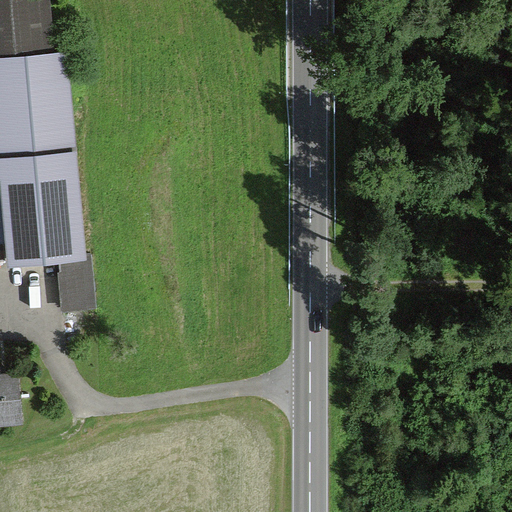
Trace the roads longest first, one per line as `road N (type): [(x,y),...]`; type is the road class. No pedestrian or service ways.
road 1 (secondary): [(307,0),(308,511)]
road 2 (track): [(0,285),(23,305),(87,405),(307,383)]
